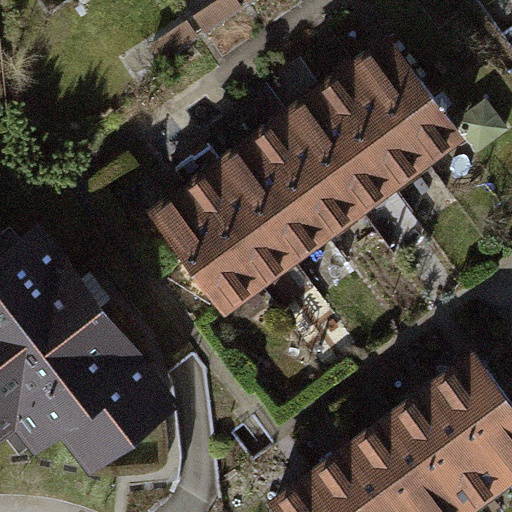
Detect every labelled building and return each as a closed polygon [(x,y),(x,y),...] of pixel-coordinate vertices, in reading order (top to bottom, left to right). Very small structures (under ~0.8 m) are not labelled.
[(473,133),(392,24),(149,203),(230,312),(473,133)] [(16,247),(0,226),(0,452),(27,432),(46,457),(69,439),(98,477),(190,407),(47,223),(16,247)] [(511,400),(477,353),(436,383),(504,475),(511,469),(511,400)] [(436,383),(396,412),(465,504),(504,475),(436,383)] [(396,412),(357,441),(409,511),(454,511),(465,504),(396,412)] [(409,511),(357,441),(318,470),(348,511),(409,511)] [(286,511),(348,511),(318,470),(277,500),(286,511)]
